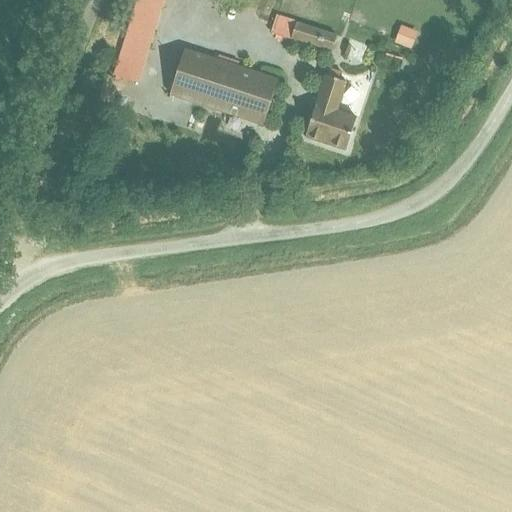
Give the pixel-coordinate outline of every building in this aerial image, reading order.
[(137,0),(113,76),(138,83),(164,0),(137,0)] [(291,39),(331,52),(336,36),(296,23),(291,39)] [(169,95),(263,126),(278,81),(184,50),(169,95)] [(330,69),(328,77),(339,81),(342,73),(330,69)] [(305,138),(345,151),(356,118),(337,112),(346,83),(339,81),(328,77),(325,76),(305,138)]
